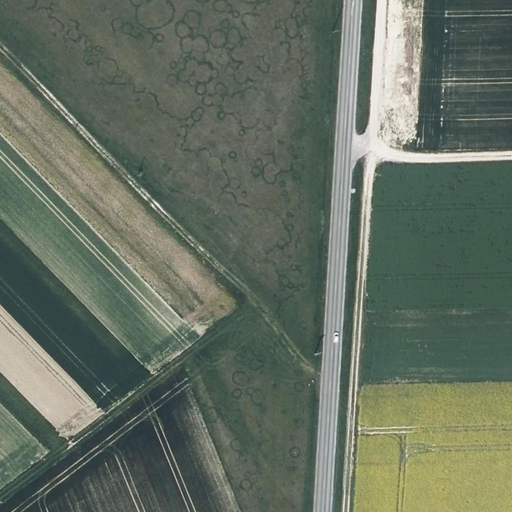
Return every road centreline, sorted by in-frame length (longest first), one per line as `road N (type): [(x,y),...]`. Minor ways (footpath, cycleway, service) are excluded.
road 1 (primary): [(320,511),(353,0)]
road 2 (track): [(347,511),(377,0)]
road 3 (track): [(328,374),(304,369),(253,302),(0,493)]
road 4 (track): [(370,138),(418,158),(511,155)]
